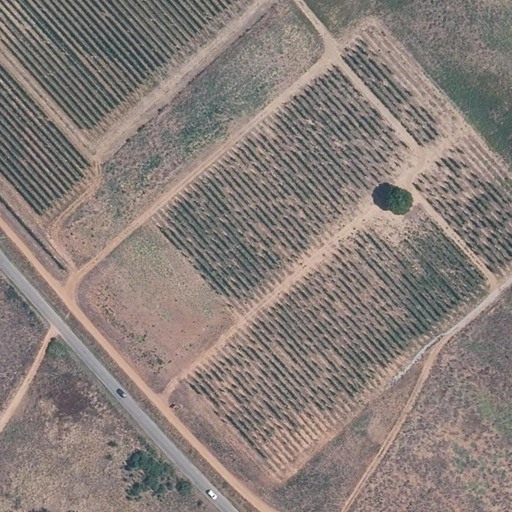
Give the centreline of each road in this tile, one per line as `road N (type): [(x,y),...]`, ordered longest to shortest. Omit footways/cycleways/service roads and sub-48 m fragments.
road 1 (unclassified): [(229,511),(0,256)]
road 2 (track): [(427,363),(342,511)]
